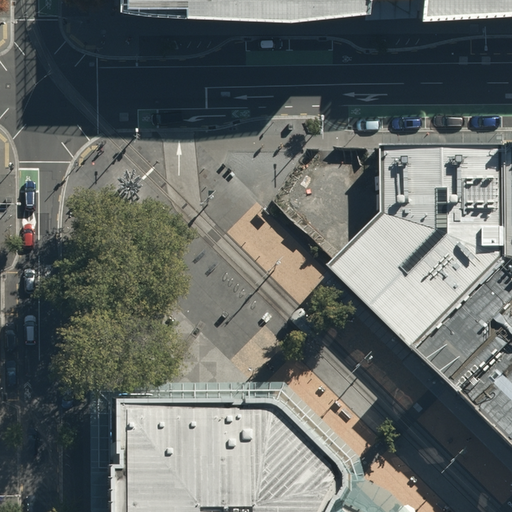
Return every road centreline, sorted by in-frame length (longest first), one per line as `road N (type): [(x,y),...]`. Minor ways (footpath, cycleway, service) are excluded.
road 1 (tertiary): [(38,84),(511,81)]
road 2 (tertiary): [(38,84),(41,511)]
